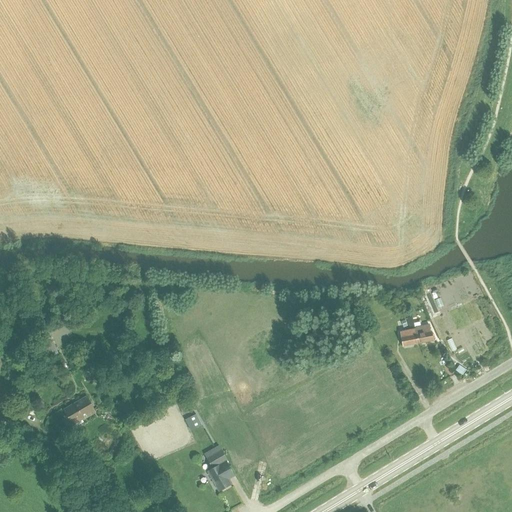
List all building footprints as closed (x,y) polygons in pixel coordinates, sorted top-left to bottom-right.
[(415,335),(417,344),(433,341),(432,332),(429,332),(428,325),(415,327),(411,317),(407,319),(411,330),(414,335),(415,335)] [(414,335),(411,330),(402,332),(403,337),(400,338),(402,346),(417,344),(415,335),(414,335)] [(51,337),(44,340),(51,356),(58,353),(51,337)] [(65,363),(61,365),(66,377),(70,375),(65,363)] [(459,365),(455,370),(459,373),(462,375),(465,370),(464,369),(459,365)] [(86,397),(64,410),(72,425),(95,411),(86,397)] [(187,397),(177,401),(182,412),(192,408),(187,397)] [(195,429),(201,425),(195,414),(189,417),(195,429)] [(230,467),(226,461),(227,461),(221,450),(207,458),(213,468),(207,472),(219,491),(231,485),(223,471),(230,467)]
